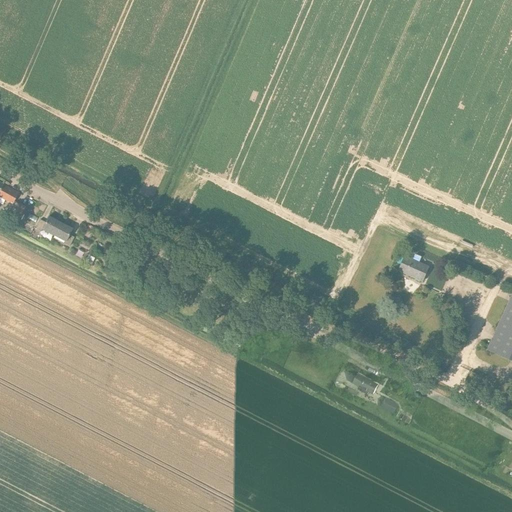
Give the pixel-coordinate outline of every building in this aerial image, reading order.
[(0,198),(11,205),(12,202),(17,193),(3,185),(0,191),(0,198)] [(18,204),(12,216),(18,220),(22,214),(25,208),(18,204)] [(22,214),(18,220),(24,223),(24,222),(30,211),(25,208),(22,214)] [(39,220),(35,229),(41,232),(42,230),(53,236),(60,223),(48,217),(45,223),(39,220)] [(60,223),(53,236),(64,242),(63,244),(69,247),(73,237),(69,235),(72,229),(60,223)] [(429,267),(419,262),(421,257),(415,254),(413,260),(405,256),(399,270),(422,281),(429,267)] [(511,294),(487,350),(511,361),(511,294)] [(358,375),(353,384),(363,389),(362,392),(368,396),(369,393),(374,395),(378,386),(358,375)] [(387,400),(382,408),(394,414),(398,406),(387,400)] [(404,416),(402,421),(409,425),(411,420),(404,416)]
